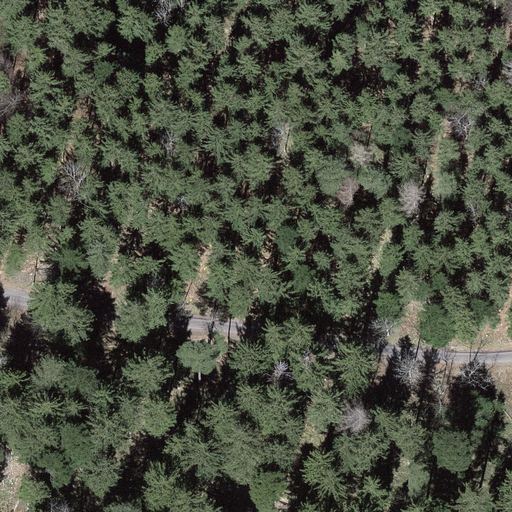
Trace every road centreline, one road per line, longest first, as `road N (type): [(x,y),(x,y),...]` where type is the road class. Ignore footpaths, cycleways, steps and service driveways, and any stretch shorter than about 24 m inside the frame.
road 1 (track): [(511,352),(392,354),(286,333),(72,310)]
road 2 (track): [(72,310),(299,511)]
